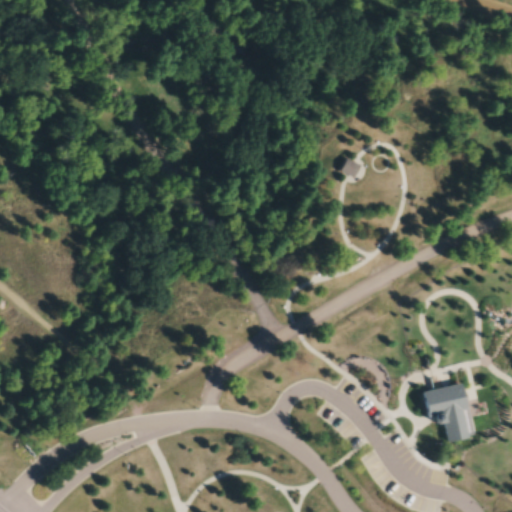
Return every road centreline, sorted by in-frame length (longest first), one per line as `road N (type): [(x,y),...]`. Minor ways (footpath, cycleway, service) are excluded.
road 1 (residential): [(92,55),(277,340)]
road 2 (residential): [(217,421),(225,376),(237,363),(425,257)]
road 3 (residential): [(217,421),(164,417),(110,428),(50,460),(0,506)]
road 4 (residential): [(40,511),(141,439),(217,421)]
